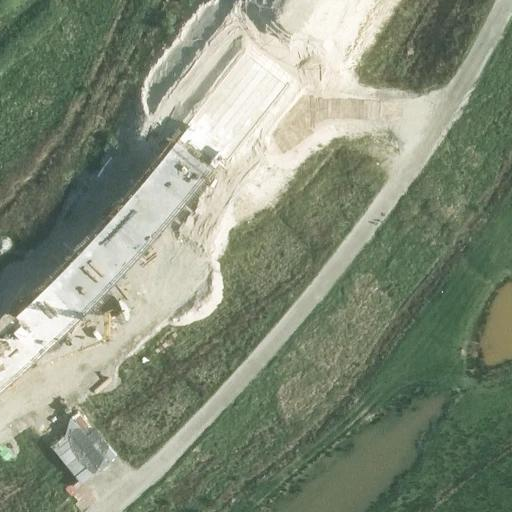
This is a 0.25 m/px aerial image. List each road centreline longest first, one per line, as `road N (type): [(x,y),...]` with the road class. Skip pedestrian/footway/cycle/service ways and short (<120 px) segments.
road 1 (track): [(502,0),(414,147),(267,339),(89,511)]
road 2 (primary): [(326,0),(171,199),(0,342)]
